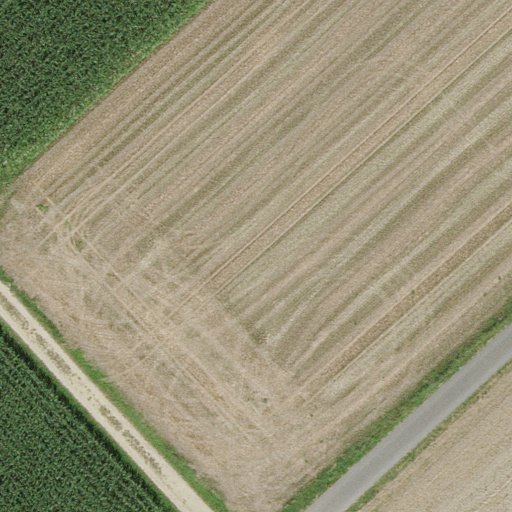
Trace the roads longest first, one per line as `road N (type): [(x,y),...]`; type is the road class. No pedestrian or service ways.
road 1 (track): [(260,511),(0,230)]
road 2 (residential): [(511,354),(342,511)]
